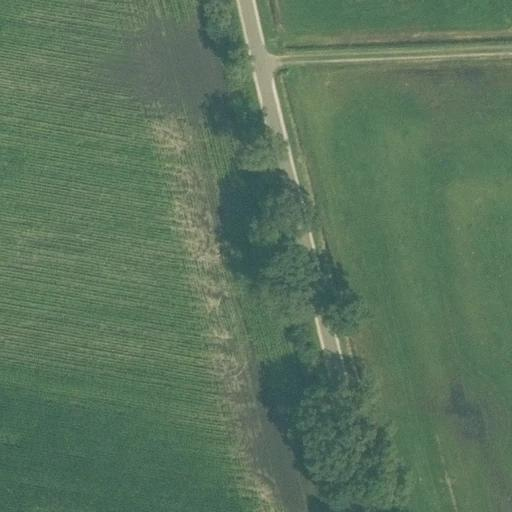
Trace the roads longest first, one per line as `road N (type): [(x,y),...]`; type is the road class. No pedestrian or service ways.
road 1 (unclassified): [(377,511),(248,0)]
road 2 (track): [(511,50),(261,63)]
